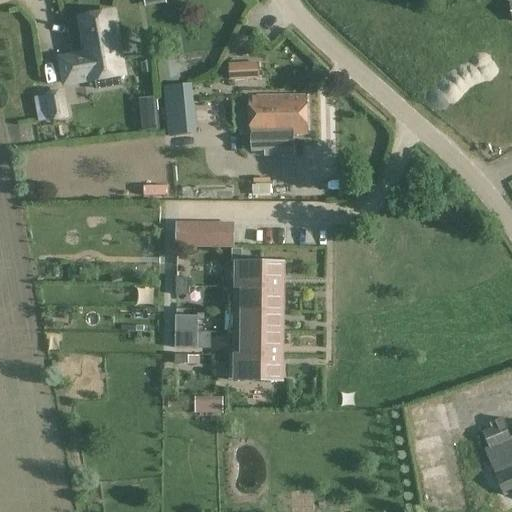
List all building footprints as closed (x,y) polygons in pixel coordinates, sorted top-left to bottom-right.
[(113,13),(81,19),(86,52),(102,49),(104,62),(121,59),(113,13)] [(86,52),(87,56),(63,60),(67,84),(92,79),(93,81),(124,76),(121,59),(104,62),(102,49),(86,52)] [(182,81),(179,55),(158,58),(162,83),(182,81)] [(260,63),(231,64),(232,80),(261,78),(260,63)] [(197,133),(192,85),(163,87),(168,136),(197,133)] [(69,114),(66,88),(45,91),(49,117),(69,114)] [(307,96),(251,98),(252,137),(308,135),(307,96)] [(142,111),(159,109),(157,97),(141,99),(142,111)] [(246,154),(262,149),(258,137),(242,142),(246,154)] [(201,182),(233,180),(232,169),(201,171),(201,182)] [(313,174),(268,176),(270,218),(314,217),(313,174)] [(234,287),(279,288),(279,277),(281,278),(281,263),(241,262),(240,286),(234,286),(234,287)] [(114,285),(122,282),(120,276),(112,278),(114,285)] [(190,278),(176,278),(176,287),(190,287),(190,278)] [(190,287),(176,287),(176,296),(190,296),(190,287)] [(279,288),(234,287),(233,310),(281,311),(281,298),(279,298),(279,288)] [(281,312),(281,311),(233,310),(233,333),(280,333),(278,333),(279,312),(281,312)] [(198,316),(176,316),(176,332),(198,333),(198,316)] [(45,319),(45,329),(53,329),(54,319),(45,319)] [(198,333),(176,332),(176,349),(198,349),(198,333)] [(280,346),(280,333),(233,333),(233,355),(230,355),(230,356),(278,356),(278,346),(280,346)] [(175,364),(189,364),(189,355),(176,355),(175,364)] [(278,356),(230,356),(229,381),(280,382),(280,367),(278,367),(278,356)] [(205,411),(222,411),(221,402),(205,402),(205,410),(205,411)] [(490,425),(491,429),(483,433),(484,437),(481,438),(486,449),(505,497),(511,493),(511,437),(511,438),(504,419),(490,425)]
